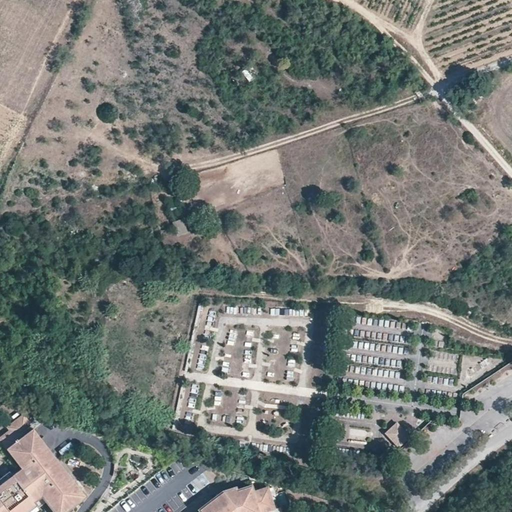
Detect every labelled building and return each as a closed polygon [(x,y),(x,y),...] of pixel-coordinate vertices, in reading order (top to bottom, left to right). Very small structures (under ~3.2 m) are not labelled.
[(176,197),(166,200),(174,221),(182,218),(176,197)] [(0,432),(0,511),(18,511),(42,494),(55,511),(62,511),(85,495),(22,415),(0,432)] [(398,423),(390,429),(404,444),(411,438),(398,423)] [(350,429),(350,438),(364,438),(365,430),(350,429)] [(390,429),(386,433),(399,448),(404,444),(390,429)] [(253,491),(251,485),(236,489),(235,486),(223,490),(224,493),(216,499),(209,505),(206,503),(200,507),(203,511),(258,511),(259,511),(273,507),(268,491),(267,491),(261,493),(260,489),(253,491)] [(224,493),(223,490),(214,496),(216,499),(224,493)] [(216,499),(214,496),(206,503),(209,505),(216,499)]
